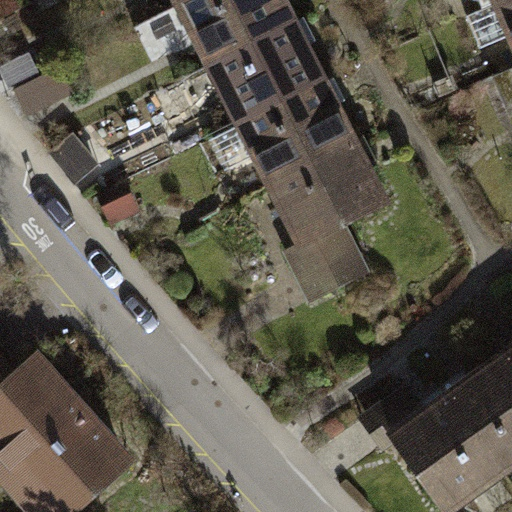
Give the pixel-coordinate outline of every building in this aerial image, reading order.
[(19,0),(0,0),(0,27),(27,14),(19,0)] [(176,0),(183,15),(214,0),(176,0)] [(214,0),(183,15),(214,78),(310,32),(293,0),(214,0)] [(402,0),(374,0),(367,3),(377,24),(407,9),(402,0)] [(511,0),(484,0),(490,13),(511,3),(511,0)] [(511,47),(511,3),(490,13),(471,22),(488,59),(511,47)] [(237,114),(247,136),(339,91),(310,32),(214,78),(194,89),(212,126),(237,114)] [(511,81),(499,87),(511,114),(511,81)] [(247,136),(279,200),(370,155),(339,91),(247,136)] [(79,143),(55,163),(80,192),(103,172),(79,143)] [(290,258),(313,306),(376,275),(357,236),(400,215),(370,155),(279,200),(304,251),(290,258)] [(0,351),(0,484),(25,511),(99,511),(151,464),(48,354),(24,377),(0,351)] [(511,367),(506,360),(453,399),(511,478),(511,367)] [(485,511),(511,492),(511,478),(453,399),(400,438),(454,511),(485,511)]
